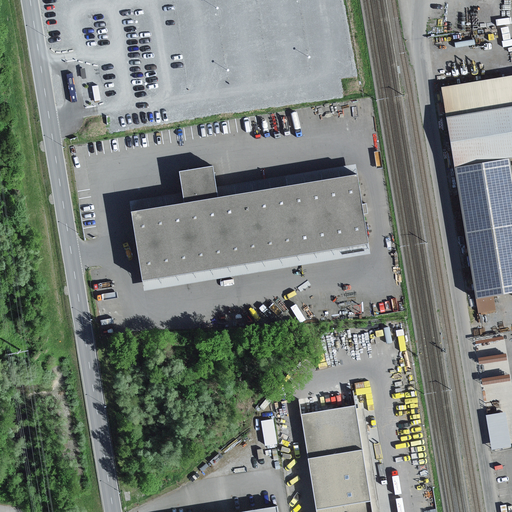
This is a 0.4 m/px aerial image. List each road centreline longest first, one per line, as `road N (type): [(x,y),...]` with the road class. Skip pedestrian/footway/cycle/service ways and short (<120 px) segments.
road 1 (unclassified): [(113,511),(30,0)]
road 2 (unknown): [(124,511),(252,472),(266,475),(279,499)]
